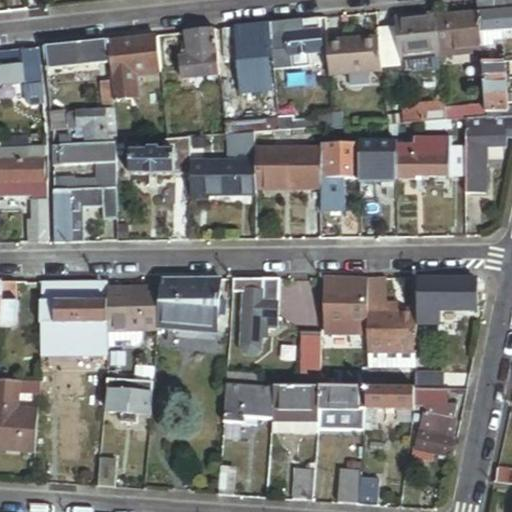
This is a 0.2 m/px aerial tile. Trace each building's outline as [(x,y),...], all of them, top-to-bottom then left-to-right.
[(511,0),(477,4),(478,15),(511,12),(511,0)] [(511,12),(478,15),(480,36),(497,34),(511,32),(511,12)] [(480,36),(478,15),(436,19),(439,57),(481,53),(480,36)] [(398,62),(439,59),(439,57),(436,19),(395,22),(398,62)] [(323,58),(319,21),(272,26),(273,41),(276,76),(313,73),(312,59),(323,58)] [(273,41),(272,26),(238,30),(240,60),(238,60),(241,100),(268,98),(272,98),(267,41),(273,41)] [(238,30),(223,32),(225,61),(238,60),(240,60),(238,30)] [(221,78),(217,32),(188,36),(191,59),(182,60),(185,81),(221,78)] [(482,61),(489,60),(490,60),(489,45),(498,44),(497,34),(480,36),(481,53),(482,59),(482,61)] [(159,42),(128,45),(132,77),(162,74),(159,42)] [(382,76),(380,42),(352,44),(355,78),(382,76)] [(112,47),(112,44),(58,50),(60,73),(102,68),(113,66),(112,47)] [(329,80),(355,78),(352,44),(327,46),(329,80)] [(128,45),(112,47),(113,66),(115,85),(117,105),(134,103),(132,77),(128,45)] [(60,73),(58,50),(47,51),(49,74),(60,73)] [(45,86),(41,52),(24,53),(28,85),(28,88),(45,86)] [(0,88),(28,85),(24,53),(0,55),(0,88)] [(482,59),(481,53),(439,57),(439,59),(440,62),(482,59)] [(506,98),(503,65),(490,66),(482,66),(486,106),(487,116),(507,115),(507,111),(507,107),(506,98)] [(115,85),(113,66),(102,68),(103,86),(115,85)] [(105,109),(117,109),(117,105),(115,85),(103,86),(105,109)] [(266,121),(279,120),(277,97),(272,98),(268,98),(269,113),(266,113),(266,121)] [(445,124),(444,110),(443,105),(402,107),(403,126),(445,124)] [(487,116),(486,106),(444,110),(445,124),(465,122),(487,120),(487,116)] [(109,125),(118,125),(117,110),(80,113),(81,128),(88,127),(89,140),(110,139),(109,125)] [(65,127),(64,111),(53,112),(54,127),(65,127)] [(511,119),(507,119),(488,120),(488,128),(506,128),(506,130),(511,129),(511,119)] [(257,134),(280,133),(279,123),(279,120),(266,121),(225,123),(226,136),(230,136),(257,134)] [(280,133),(333,130),(333,120),(317,121),(317,126),(295,127),(295,122),(279,123),(280,133)] [(118,125),(109,125),(110,139),(110,143),(120,143),(118,125)] [(88,127),(81,128),(81,141),(89,140),(88,127)] [(488,128),(465,128),(465,149),(465,151),(485,151),(506,151),(506,130),(506,128),(488,128)] [(257,152),(257,134),(230,136),(229,165),(239,165),(239,162),(257,161),(257,152)] [(6,150),(31,148),(30,138),(5,139),(6,150)] [(192,164),(191,138),(177,139),(177,146),(177,153),(178,153),(178,176),(191,176),(192,176),(192,164)] [(415,149),(397,149),(397,160),(434,160),(450,159),(450,179),(465,179),(465,151),(465,149),(452,149),(451,142),(415,142),(415,149)] [(397,160),(397,149),(397,144),(374,144),(374,160),(397,160)] [(118,164),(117,147),(59,149),(60,166),(118,164)] [(359,181),(359,160),(359,147),(322,147),(322,152),(322,181),(345,181),(359,181)] [(47,149),(31,150),(32,162),(47,161),(47,149)] [(132,174),(178,176),(178,153),(177,153),(163,153),(162,149),(151,149),(151,152),(133,152),(132,174)] [(32,162),(31,150),(0,152),(1,163),(32,162)] [(465,179),(466,199),(485,199),(485,151),(465,151),(465,179)] [(322,181),(322,152),(257,152),(257,161),(257,191),(322,191),(322,181)] [(434,160),(435,179),(450,179),(450,159),(434,160)] [(397,181),(397,160),(374,160),(359,160),(359,181),(381,181),(392,181),(397,181)] [(434,160),(397,160),(397,181),(416,181),(416,179),(435,179),(434,160)] [(32,162),(1,163),(1,184),(48,183),(47,161),(32,162)] [(191,197),(257,196),(257,191),(257,161),(239,162),(239,165),(229,165),(192,164),(192,176),(191,176),(191,197)] [(120,188),(120,173),(100,174),(100,181),(101,189),(105,189),(120,188)] [(70,179),(56,180),(56,193),(71,192),(70,182),(70,179)] [(100,181),(70,182),(71,192),(73,192),(101,189),(100,181)] [(345,181),(322,181),(322,191),(322,215),(344,215),(345,181)] [(105,219),(119,219),(120,188),(105,189),(105,219)] [(40,246),(51,246),(50,204),(45,204),(46,193),(36,192),(37,235),(30,235),(30,244),(40,244),(40,246)] [(71,192),(56,193),(56,202),(73,202),(73,192),(71,192)] [(73,202),(56,202),(57,233),(73,233),(73,202)] [(73,202),(73,233),(73,244),(87,244),(86,202),(73,202)] [(73,233),(57,233),(57,246),(73,245),(73,244),(73,233)] [(384,307),(384,282),(366,282),(366,283),(366,297),(366,307),(384,307)] [(215,325),(218,283),(158,284),(158,293),(156,327),(199,330),(199,324),(215,325)] [(262,295),(262,283),(231,283),(230,294),(243,295),(262,295)] [(278,306),(278,283),(262,283),(262,295),(262,305),(278,306)] [(366,297),(366,283),(328,284),(328,297),(366,297)] [(15,309),(15,286),(2,286),(2,309),(15,309)] [(474,286),(415,286),(416,307),(421,307),(421,326),(436,326),(435,306),(474,306),(474,286)] [(486,292),(480,286),(474,286),(474,306),(483,306),(486,292)] [(43,288),(43,306),(54,306),(53,296),(53,287),(43,288)] [(106,335),(155,334),(156,327),(158,293),(106,293),(106,305),(106,327),(106,335)] [(53,296),(54,306),(72,306),(71,295),(53,296)] [(261,332),(261,324),(262,305),(262,295),(243,295),(242,331),(261,332)] [(326,328),(366,328),(366,307),(366,297),(328,297),(326,297),(326,328)] [(106,327),(106,305),(93,306),(93,327),(106,327)] [(261,324),(277,324),(278,306),(262,305),(261,324)] [(43,306),(41,306),(41,328),(54,328),(54,306),(43,306)] [(72,306),(54,306),(54,328),(93,327),(93,306),(72,306)] [(415,357),(415,314),(397,314),(397,307),(384,307),(366,307),(366,328),(365,357),(415,357)] [(15,309),(2,309),(2,330),(15,330),(15,309)] [(214,339),(215,325),(199,324),(199,330),(199,338),(214,339)] [(261,332),(277,332),(277,324),(261,324),(261,332)] [(156,327),(155,334),(155,335),(199,338),(199,330),(156,327)] [(320,391),(321,328),(301,328),(300,390),(320,391)] [(415,372),(415,357),(365,357),(365,371),(415,372)] [(359,392),(364,392),(364,378),(337,377),(336,391),(359,392)] [(415,377),(415,393),(440,394),(449,394),(449,378),(415,377)] [(226,389),(256,389),(256,379),(226,379),(226,389)] [(0,451),(36,454),(39,410),(20,410),(21,398),(40,399),(41,385),(0,384),(0,451)] [(109,397),(151,398),(152,388),(106,387),(105,397),(109,397)] [(273,412),(275,390),(256,389),(226,389),(223,427),(241,428),(241,422),(273,422),(273,412)] [(318,413),(320,391),(300,390),(275,390),(273,412),(318,413)] [(336,391),(320,391),(318,413),(320,413),(340,414),(358,415),(358,413),(359,392),(336,391)] [(414,414),(415,407),(415,393),(365,392),(364,413),(365,413),(379,413),(414,414)] [(415,393),(415,407),(423,407),(440,407),(440,394),(415,393)] [(137,420),(150,420),(151,398),(109,397),(108,420),(118,420),(137,420)] [(440,407),(423,407),(421,418),(450,423),(454,408),(440,407)] [(318,422),(318,413),(273,412),(273,422),(318,422)] [(340,414),(320,413),(319,422),(340,423),(340,414)] [(363,413),(358,413),(358,415),(340,414),(340,423),(362,424),(363,413)] [(377,434),(379,413),(365,413),(364,433),(377,434)] [(454,424),(450,423),(421,418),(418,436),(450,442),(454,424)] [(137,420),(118,420),(119,429),(137,429),(137,420)] [(318,422),(273,422),(271,436),(317,436),(317,434),(318,422)] [(362,436),(362,424),(340,423),(319,422),(318,422),(317,434),(362,436)] [(450,442),(418,436),(414,453),(416,453),(433,457),(448,460),(452,442),(450,442)] [(433,457),(416,453),(414,461),(432,464),(433,457)] [(100,463),(98,491),(116,492),(118,464),(100,463)] [(511,473),(496,470),(493,483),(511,486),(511,473)] [(291,502),(311,503),(314,472),(293,471),(291,502)] [(235,473),(221,472),(219,499),(234,499),(235,473)] [(339,473),(336,506),(356,508),(358,480),(359,475),(339,473)] [(358,480),(356,508),(375,509),(378,481),(358,480)]
